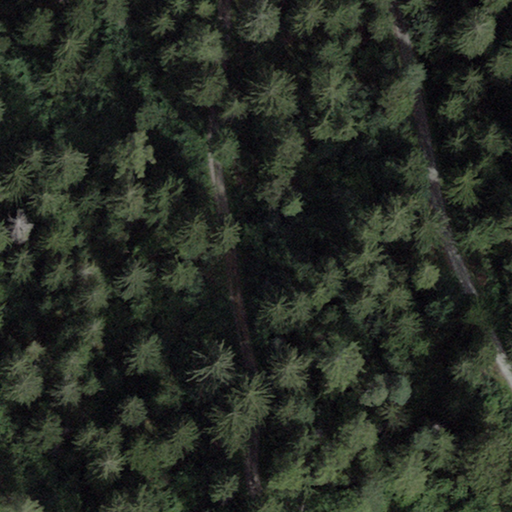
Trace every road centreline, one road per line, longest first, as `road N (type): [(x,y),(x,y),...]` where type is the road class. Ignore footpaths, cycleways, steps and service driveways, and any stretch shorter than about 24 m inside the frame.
road 1 (track): [(224,0),(212,233),(253,487),(269,511)]
road 2 (track): [(511,355),(427,142),(387,0)]
